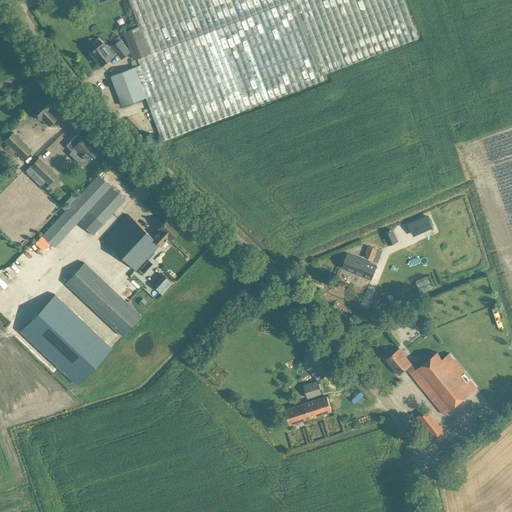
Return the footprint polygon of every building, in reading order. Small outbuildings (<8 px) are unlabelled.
[(140,65),(111,76),(123,106),(146,97),(163,141),(324,81),(322,76),(419,40),(404,0),(129,0),(139,27),(125,32),(135,60),(137,59),(140,65)] [(100,37),(93,42),(96,47),(94,49),(94,50),(91,52),(102,65),(117,53),(121,59),(130,52),(120,40),(109,49),(100,37)] [(41,119),(48,126),(58,117),(50,109),(56,104),(45,94),(30,110),(40,120),(41,119)] [(143,109),(136,110),(138,120),(145,119),(143,109)] [(23,159),(31,150),(12,132),(4,141),(23,159)] [(99,150),(84,136),(82,138),(78,134),(66,146),(72,152),(74,149),(87,162),(99,150)] [(49,183),(56,174),(38,157),(30,166),(49,183)] [(70,207),(42,236),(53,246),(110,187),(99,176),(74,202),(70,207)] [(84,218),(80,222),(92,234),(96,230),(124,200),(112,188),(84,218)] [(69,198),(65,202),(70,207),(74,202),(69,198)] [(153,238),(128,215),(104,240),(135,268),(162,239),(167,243),(179,229),(168,218),(158,229),(160,231),(153,238)] [(428,216),(409,225),(413,235),(433,227),(428,216)] [(370,245),(365,256),(373,260),(377,252),(378,249),(370,245)] [(348,253),(342,267),(358,274),(371,279),(377,265),(364,260),(364,259),(348,253)] [(85,261),(66,281),(122,335),(141,315),(85,261)] [(156,270),(133,293),(133,294),(127,300),(136,309),(166,279),(156,270)] [(54,294),(20,331),(79,387),(114,350),(54,294)] [(350,380),(320,344),(301,360),(319,381),(328,373),(341,388),(350,380)] [(400,347),(387,358),(399,374),(407,368),(444,414),(477,387),(450,354),(443,359),(438,353),(418,369),(400,347)] [(108,360),(103,365),(109,372),(115,367),(108,360)] [(308,398),(323,394),(318,381),(304,386),(308,398)] [(289,424),(332,411),(327,396),(285,410),(289,424)] [(445,433),(426,409),(416,417),(435,441),(445,433)]
